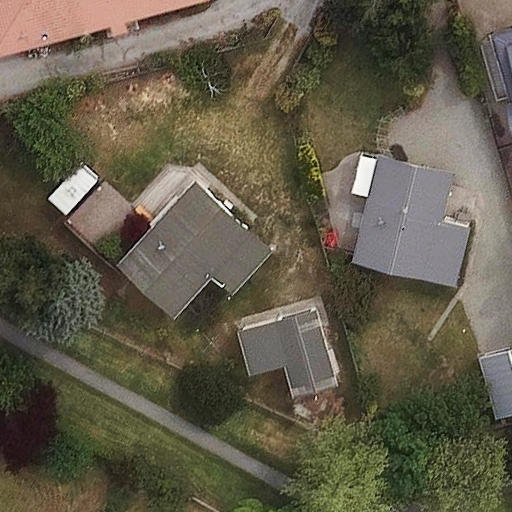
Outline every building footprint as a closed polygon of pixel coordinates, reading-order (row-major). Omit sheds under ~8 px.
[(0,0),(0,54),(203,0),(0,0)] [(511,42),(491,49),(511,122),(511,42)] [(453,173),(378,154),(351,257),(456,283),(472,221),(443,214),(453,173)] [(190,177),(112,265),(172,318),(212,274),(235,294),(273,251),(190,177)] [(240,324),(252,378),(290,369),(297,400),(347,388),(327,304),(240,324)] [(511,346),(477,356),(494,417),(511,412),(511,346)]
